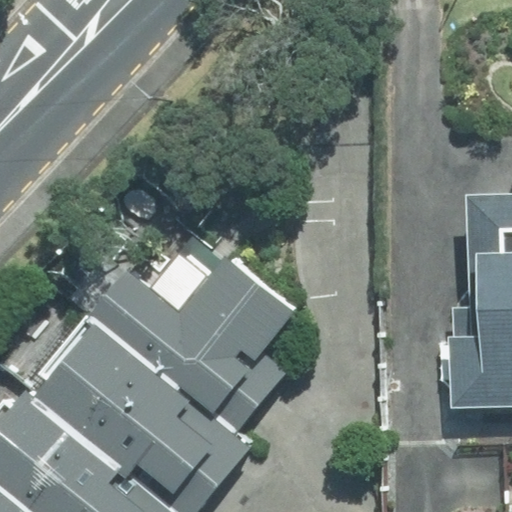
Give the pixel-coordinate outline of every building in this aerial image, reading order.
[(459,330),(460,404),(511,403),(511,190),(477,191),(479,330),(459,330)] [(145,252),(96,310),(242,431),(291,372),(270,355),(308,308),(235,248),(196,294),(145,252)] [(206,511),(261,446),(96,310),(32,388),(182,511),(206,511)] [(179,511),(27,387),(0,419),(0,475),(44,511),(179,511)] [(33,511),(0,484),(0,511),(33,511)]
